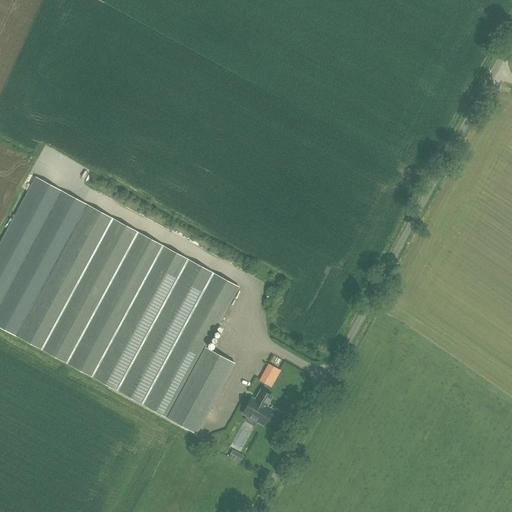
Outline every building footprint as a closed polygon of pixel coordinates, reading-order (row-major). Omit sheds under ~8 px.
[(239,287),(35,176),(0,240),(0,325),(197,433),(234,363),(206,348),(239,287)] [(263,380),(276,386),(283,368),(270,363),(263,380)] [(257,418),(265,422),(264,424),(263,424),(264,425),(273,410),(266,406),(272,396),(261,390),(255,400),(252,398),(243,413),(256,420),(257,418)] [(240,447),(246,449),(252,437),(247,434),(240,447)] [(228,458),(238,463),(242,456),(233,451),(228,458)]
